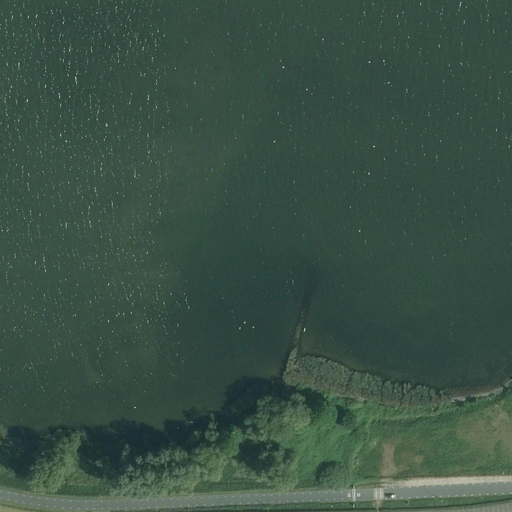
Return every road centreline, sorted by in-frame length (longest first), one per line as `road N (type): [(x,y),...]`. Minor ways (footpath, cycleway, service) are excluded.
road 1 (tertiary): [(0,496),(119,506),(353,496)]
road 2 (tertiary): [(511,489),(353,496)]
